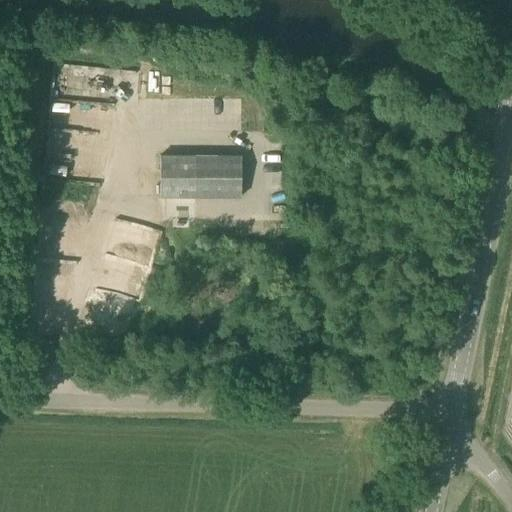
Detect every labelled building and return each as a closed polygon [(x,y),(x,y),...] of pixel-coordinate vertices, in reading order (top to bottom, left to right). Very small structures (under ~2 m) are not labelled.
[(104,82),(105,71),(84,70),(83,80),(104,82)] [(54,85),(73,86),(74,77),(55,76),(54,85)] [(270,148),(271,170),(285,169),(284,147),(270,148)] [(240,197),(240,156),(159,156),(159,196),(240,197)] [(271,197),(270,222),(287,223),(287,197),(271,197)]
